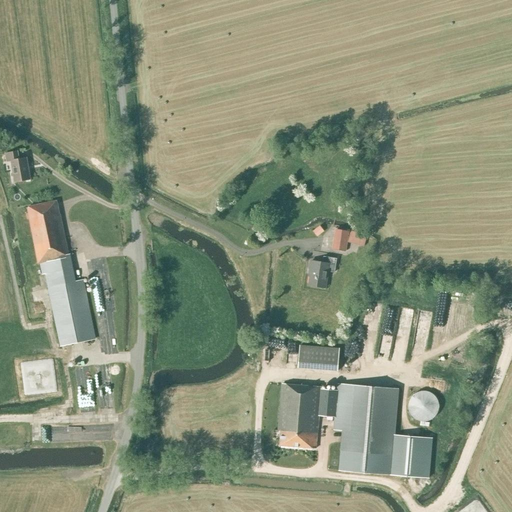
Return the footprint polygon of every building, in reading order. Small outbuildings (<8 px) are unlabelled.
[(19,159),(18,151),(6,153),(7,161),(11,160),(15,182),(30,179),(27,157),(19,159)] [(60,214),(57,201),(28,208),(38,263),(40,263),(43,274),(47,273),(50,287),(62,346),(95,339),(82,280),(75,281),(69,254),(60,214)] [(317,238),(324,234),(320,228),(314,232),(317,238)] [(346,251),(349,231),(335,229),(332,249),(346,251)] [(364,246),(367,235),(351,231),(348,242),(364,246)] [(335,273),(337,259),(324,257),(323,263),(312,261),(310,270),(311,270),(309,285),(325,288),(328,272),(335,273)] [(337,371),(339,348),(300,345),(298,368),(337,371)] [(337,471),(425,479),(428,439),(392,435),(395,389),(337,384),(337,390),(320,389),(321,387),(282,384),(278,431),(281,431),(279,446),(316,449),(318,416),(335,417),(333,431),(340,431),(337,471)] [(113,386),(97,387),(98,402),(114,401),(113,386)] [(424,422),(428,421),(431,420),(434,417),(437,414),(438,410),(438,406),(438,402),(436,399),(434,395),(430,393),(427,392),(422,391),(417,392),(414,394),(411,397),(409,401),(408,404),(408,408),(409,412),(411,416),(413,419),(417,421),(421,422),(424,422)]
